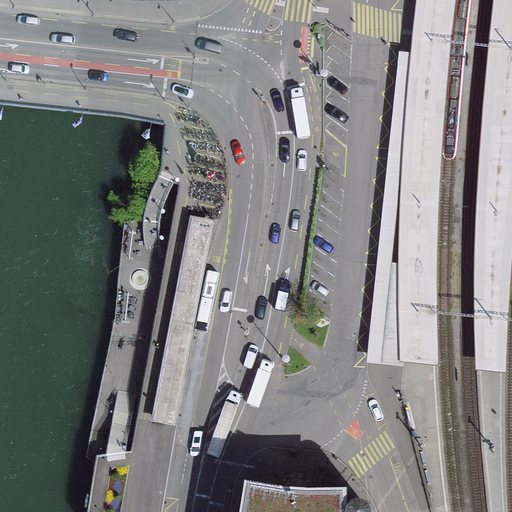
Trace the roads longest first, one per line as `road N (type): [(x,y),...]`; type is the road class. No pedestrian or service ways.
road 1 (primary): [(194,511),(241,342),(271,170),(265,119),(247,85)]
road 2 (residential): [(342,385),(374,0)]
road 3 (primary): [(0,44),(202,65),(247,85)]
road 4 (residential): [(342,385),(396,511)]
